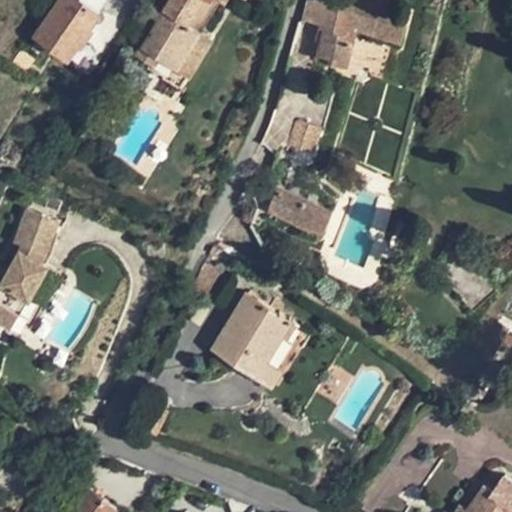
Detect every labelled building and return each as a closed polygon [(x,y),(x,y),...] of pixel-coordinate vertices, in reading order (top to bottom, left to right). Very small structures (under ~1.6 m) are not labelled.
[(98,10),(82,0),(57,0),(34,35),(67,57),(76,42),(79,44),(91,27),(88,25),(98,10)] [(158,21),(137,57),(150,65),(148,70),(180,88),(211,36),(200,30),(218,0),(217,0),(168,0),(164,8),(163,10),(164,10),(158,21)] [(309,0),(303,21),(323,25),(314,58),(346,65),(355,34),(399,45),(410,4),(398,0),(309,0)] [(156,3),(149,16),(158,21),(164,10),(163,10),(164,8),(156,3)] [(319,126),(296,120),(288,143),(312,151),(319,126)] [(331,209),(276,186),(269,209),(285,217),(302,224),(323,228),(331,209)] [(21,250),(0,291),(0,320),(15,329),(48,263),(41,260),(46,251),(56,217),(25,208),(15,242),(23,245),(21,250)] [(48,263),(15,329),(31,337),(64,271),(48,263)] [(207,265),(190,294),(203,301),(219,275),(221,275),(222,274),(224,273),(225,271),(225,270),(225,268),(224,266),(223,265),(222,264),(221,264),(219,264),(218,265),(217,265),(216,266),(214,269),(207,265)] [(247,293),(213,348),(273,385),(307,330),(295,322),(247,293)] [(511,511),(511,478),(506,474),(494,492),(485,486),(466,510),(460,505),(455,511),(511,511)] [(87,488),(69,511),(114,511),(117,509),(87,488)]
